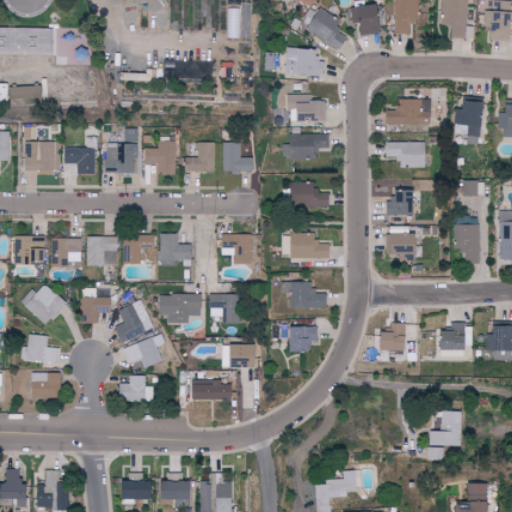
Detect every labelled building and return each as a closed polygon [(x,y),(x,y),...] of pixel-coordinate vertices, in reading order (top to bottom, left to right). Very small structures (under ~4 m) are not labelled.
[(392,0),(392,34),(408,34),(408,20),(418,20),(417,0),(392,0)] [(465,39),(465,0),(440,0),(440,26),(449,26),(449,38),(465,39)] [(507,41),(508,1),(491,1),(491,7),(485,7),(484,40),(507,41)] [(354,35),(378,34),(376,5),(352,6),(354,35)] [(303,30),(338,50),(345,37),(334,31),(340,21),(316,7),(303,30)] [(49,28),(0,28),(0,53),(49,54),(49,28)] [(321,75),(320,61),(315,61),(315,49),(283,50),(283,75),(321,75)] [(56,65),(67,66),(67,58),(56,58),(56,65)] [(194,65),(178,65),(178,77),(194,77),(194,65)] [(174,70),(163,71),(163,79),(174,78),(174,70)] [(8,84),(0,84),(0,98),(9,98),(8,84)] [(39,98),(39,86),(10,87),(10,100),(39,98)] [(309,95),(284,96),(285,111),(290,111),(291,121),(323,121),(323,101),(309,101),(309,95)] [(428,126),(429,100),(396,99),(395,111),(383,111),(383,124),(428,126)] [(511,101),(498,102),(498,129),(502,129),(501,138),(511,137),(511,101)] [(454,141),(480,142),(481,102),(455,102),(454,141)] [(136,143),(136,128),(121,129),(121,135),(111,135),(111,143),(136,143)] [(0,160),(8,161),(9,132),(0,131),(0,160)] [(287,134),(286,147),(281,147),(281,159),(316,160),(316,149),(326,149),(326,135),(287,134)] [(95,175),(96,139),(86,139),(86,149),(63,148),(62,164),(76,164),(76,175),(95,175)] [(143,164),(157,165),(157,175),(173,176),(174,142),(157,141),(157,149),(143,149),(143,164)] [(60,143),(24,142),(24,173),(59,173),(60,143)] [(214,172),(214,143),(195,143),(196,158),(182,158),(182,172),(214,172)] [(219,172),(250,172),(250,158),(238,158),(238,144),(219,143),(219,172)] [(383,157),(397,157),(397,168),(425,167),(425,143),(383,144),(383,157)] [(133,173),(133,160),(137,160),(136,144),(103,145),(104,174),(133,173)] [(327,193),(314,193),(314,183),(287,182),(286,207),(326,208),(327,193)] [(479,196),(479,182),(460,183),(460,197),(479,196)] [(385,215),(411,215),(411,191),(391,191),(391,202),(385,202),(385,215)] [(511,212),(497,212),(498,261),(511,260),(511,212)] [(478,264),(480,218),(449,217),(448,263),(478,264)] [(404,227),(386,228),(386,235),(405,234),(404,227)] [(287,258),(326,259),(327,244),(312,243),(313,234),(288,233),(287,258)] [(176,234),(158,234),(158,264),(177,264),(177,260),(189,260),(189,245),(176,245),(176,234)] [(151,235),(126,236),(126,246),(120,246),(120,264),(139,264),(138,250),(151,249),(151,235)] [(233,264),(251,264),(251,235),(221,235),(221,256),(233,255),(233,264)] [(398,262),(413,261),(412,235),(385,235),(386,255),(398,255),(398,262)] [(41,236),(11,237),(12,265),(42,265),(41,236)] [(84,266),(114,266),(114,237),(85,237),(84,266)] [(79,239),(48,239),(49,268),(66,268),(66,263),(79,263),(79,239)] [(325,309),(325,294),(312,294),(312,283),(287,282),(286,308),(325,309)] [(44,326),(64,304),(43,285),(35,293),(30,290),(19,303),(44,326)] [(187,317),(200,317),(199,295),(155,296),(156,316),(166,315),(166,324),(187,323),(187,317)] [(208,317),(221,317),(221,324),(239,325),(240,295),(209,295),(208,317)] [(96,324),(96,313),(110,314),(110,298),(80,298),(80,324),(96,324)] [(119,343),(153,330),(141,301),(117,310),(122,324),(113,328),(119,343)] [(461,323),(449,324),(449,332),(434,333),(435,351),(463,350),(461,323)] [(403,324),(392,324),(392,334),(375,334),(375,351),(403,351),(403,324)] [(284,340),(285,352),(309,352),(309,342),(315,342),(315,327),(278,328),(278,340),(284,340)] [(45,337),(26,335),(25,361),(57,363),(58,349),(45,348),(45,337)] [(139,359),(142,368),(160,362),(155,347),(163,344),(160,335),(121,349),(126,364),(139,359)] [(415,362),(416,343),(408,343),(407,362),(415,362)] [(252,346),(224,345),(224,368),(251,369),(252,346)] [(53,399),(53,389),(59,389),(59,373),(29,373),(29,399),(53,399)] [(146,377),(129,376),(129,385),(118,384),(118,401),(154,402),(154,388),(145,387),(146,377)] [(188,400),(229,401),(229,385),(219,385),(219,380),(189,380),(188,400)] [(429,446),(461,447),(462,413),(441,412),(441,432),(430,432),(429,446)] [(444,448),(426,448),(426,460),(444,460),(444,448)] [(0,500),(15,500),(15,506),(27,506),(27,486),(21,486),(21,470),(4,470),(4,485),(0,485),(0,500)] [(60,471),(43,471),(43,486),(34,486),(34,510),(70,510),(70,492),(60,492),(60,471)] [(360,492),(359,471),(343,472),(343,480),(326,480),(326,486),(314,486),(315,511),(329,511),(329,498),(347,498),(347,492),(360,492)] [(152,482),(143,482),(142,474),(128,474),(128,482),(116,482),(117,500),(152,499),(152,482)] [(231,511),(232,477),(200,476),(199,511),(231,511)] [(156,482),(157,506),(190,505),(190,482),(156,482)] [(464,503),(450,503),(450,511),(485,511),(485,484),(464,485),(464,503)]
